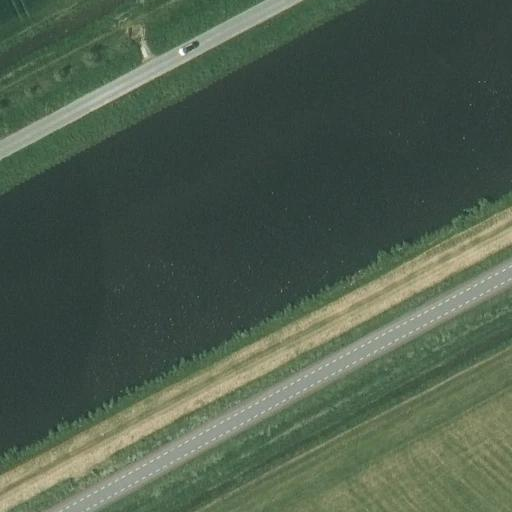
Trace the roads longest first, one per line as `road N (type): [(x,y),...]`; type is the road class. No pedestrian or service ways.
road 1 (tertiary): [(73,511),(511,272)]
road 2 (unclassified): [(0,147),(280,0)]
